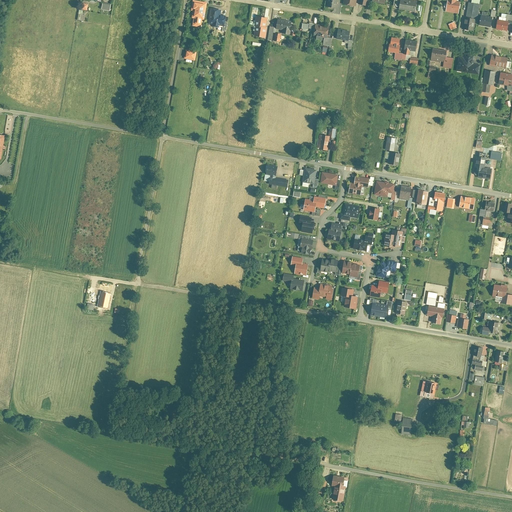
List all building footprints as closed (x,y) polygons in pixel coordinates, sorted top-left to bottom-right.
[(338,0),(327,0),(326,8),(337,10),(338,0)] [(456,2),(455,0),(437,0),(446,1),(444,12),(458,14),(460,2),(456,2)] [(194,1),(192,10),(194,11),(193,18),(195,19),(194,26),(203,28),(204,20),(206,21),(209,3),(194,1)] [(399,2),(397,10),(415,13),(416,4),(399,2)] [(220,10),(212,8),(210,24),(215,25),(215,27),(221,28),(221,26),(227,27),(228,18),(219,16),(220,10)] [(269,18),(257,16),(255,35),(267,37),(269,18)] [(490,19),(478,17),(477,26),(489,28),(490,19)] [(474,20),(463,18),(461,31),(472,32),(474,20)] [(292,22),(278,20),(276,29),(283,30),(283,33),(290,34),(292,22)] [(508,22),(496,20),(494,30),(506,32),(508,22)] [(314,36),(329,38),(330,28),(316,25),(314,36)] [(338,29),(337,38),(351,41),(353,32),(338,29)] [(387,52),(397,54),(400,41),(388,39),(387,52)] [(400,51),(416,53),(417,44),(401,42),(400,51)] [(428,60),(443,63),(445,52),(430,49),(428,60)] [(185,59),(196,61),(198,52),(186,51),(185,59)] [(454,72),(479,76),(480,66),(474,65),(476,57),(461,54),(461,58),(459,58),(458,57),(454,72)] [(507,59),(490,56),(488,66),(504,69),(507,59)] [(493,86),(495,73),(484,71),(480,93),(489,94),(490,86),(493,86)] [(496,85),(510,87),(511,76),(498,74),(496,85)] [(321,135),(319,149),(328,151),(330,137),(321,135)] [(391,152),(389,164),(399,166),(402,153),(395,151),(397,139),(388,137),(386,150),(391,152)] [(478,157),(475,174),(479,175),(479,178),(492,179),(493,169),(486,168),(487,158),(478,157)] [(270,184),(288,188),(289,179),(278,177),(279,168),(268,166),(267,175),(271,176),(270,184)] [(306,166),(303,183),(315,185),(318,168),(306,166)] [(323,173),(321,183),(338,186),(339,175),(323,173)] [(364,187),(369,188),(370,179),(356,177),(355,183),(351,183),(349,192),(362,195),(364,187)] [(377,181),(375,194),(389,196),(390,193),(397,194),(398,184),(377,181)] [(410,201),(412,187),(402,186),(401,192),(400,199),(410,201)] [(418,203),(429,205),(431,192),(420,190),(418,203)] [(446,194),(435,192),(434,200),(445,202),(446,194)] [(314,201),(305,200),(303,210),(317,213),(318,208),(325,209),(327,199),(315,197),(314,201)] [(483,211),(493,213),(494,204),(484,202),(483,211)] [(504,221),(511,222),(511,209),(511,207),(511,204),(501,203),(499,212),(506,214),(504,221)] [(342,212),(340,219),(350,221),(351,217),(359,219),(361,207),(346,204),(344,212),(342,212)] [(371,208),(369,218),(379,220),(381,209),(371,208)] [(303,231),(314,233),(317,219),(301,216),(299,224),(304,225),(303,231)] [(329,239),(340,241),(343,226),(332,224),(329,239)] [(396,234),(387,233),(385,246),(403,249),(405,231),(396,230),(396,234)] [(300,253),(312,255),(314,241),(302,239),(300,253)] [(355,241),(354,249),(366,251),(368,243),(355,241)] [(292,265),(298,266),(304,267),(305,261),(293,259),(292,265)] [(319,263),(317,272),(337,275),(340,261),(323,259),(322,264),(319,263)] [(377,276),(387,278),(388,271),(395,272),(397,261),(386,259),(386,264),(379,263),(377,276)] [(343,272),(350,274),(352,264),(352,263),(345,261),(343,272)] [(359,265),(352,264),(350,274),(350,275),(357,276),(359,265)] [(304,267),(298,266),(296,275),(308,276),(310,268),(304,267)] [(293,290),(305,291),(306,283),(294,282),(293,290)] [(381,283),(380,288),(383,288),(383,291),(389,292),(390,284),(381,283)] [(314,288),(313,296),(322,297),(332,299),(334,287),(322,285),(321,289),(314,288)] [(503,299),(502,304),(511,305),(511,295),(506,295),(507,288),(492,285),(490,297),(503,299)] [(346,296),(345,306),(357,309),(359,294),(355,294),(355,289),(343,287),(342,295),(346,296)] [(370,296),(382,298),(383,291),(383,288),(380,288),(372,287),(370,296)] [(101,293),(99,306),(109,308),(112,295),(101,293)] [(398,299),(396,312),(406,314),(408,301),(398,299)] [(371,314),(379,316),(381,305),(373,303),(371,314)] [(388,306),(381,305),(379,316),(386,317),(388,306)] [(426,306),(425,315),(430,316),(429,322),(438,324),(439,318),(443,318),(445,309),(426,306)] [(455,326),(466,328),(468,319),(447,315),(446,322),(456,323),(455,326)] [(489,332),(498,334),(500,320),(490,319),(489,329),(489,332)] [(481,346),(474,345),(472,356),(479,358),(481,346)] [(504,351),(496,350),(494,363),(499,365),(498,369),(506,370),(506,364),(502,364),(504,351)] [(474,370),(481,371),(483,362),(472,359),(471,364),(475,365),(474,370)] [(472,385),(483,387),(484,378),(474,376),(475,374),(469,373),(468,380),(473,381),(472,385)] [(434,382),(421,380),(419,391),(431,393),(434,382)] [(496,425),(497,418),(488,417),(489,408),(482,407),(480,422),(496,425)] [(400,434),(410,435),(412,421),(402,420),(400,434)] [(335,486),(333,499),(342,500),(345,487),(342,486),(344,478),(333,476),(332,485),(335,486)] [(325,479),(319,478),(316,492),(323,492),(325,479)]
